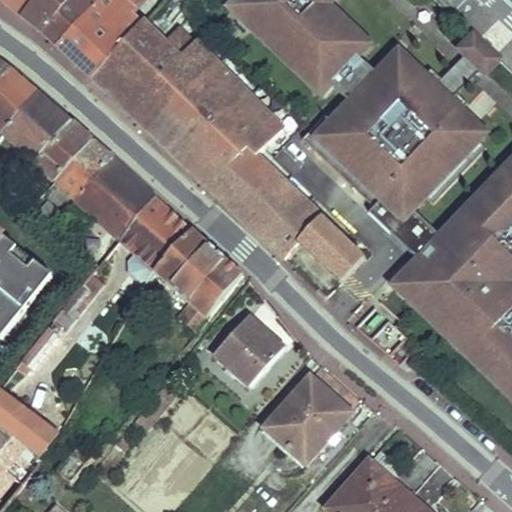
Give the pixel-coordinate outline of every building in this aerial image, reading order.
[(12,0),(9,5),(23,17),(35,0),(12,0)] [(35,0),(23,17),(44,34),(73,0),(35,0)] [(73,0),(44,34),(58,47),(95,7),(88,0),(73,0)] [(100,0),(95,7),(58,47),(93,80),(129,40),(119,29),(146,0),(100,0)] [(485,136),(460,113),(467,105),(430,71),(423,78),(398,55),(378,76),(359,58),(369,47),(327,8),(334,0),(240,0),(231,10),(252,30),(322,96),(330,88),(350,107),(334,124),(327,117),(304,142),(376,209),(369,216),(420,263),(395,288),(511,397),(511,164),(442,239),(412,212),(425,198),(433,205),(486,149),(479,142),(485,136)] [(93,80),(269,247),(308,206),(258,158),(284,132),(181,28),(165,44),(144,23),(129,40),(93,80)] [(471,29),(453,48),(485,78),(503,60),(471,29)] [(0,85),(12,71),(0,63),(0,85)] [(0,85),(0,132),(4,135),(38,94),(12,71),(0,85)] [(4,135),(37,165),(73,125),(38,94),(4,135)] [(73,125),(37,165),(56,183),(88,149),(82,144),(83,136),(84,135),(73,125)] [(82,144),(88,149),(94,143),(84,135),(83,136),(82,144)] [(56,183),(77,202),(113,160),(94,143),(88,149),(56,183)] [(77,202),(96,219),(132,177),(113,160),(77,202)] [(3,168),(0,171),(0,191),(8,198),(20,182),(3,168)] [(121,242),(122,241),(156,198),(132,177),(96,219),(121,242)] [(145,291),(155,273),(193,232),(156,198),(122,241),(136,254),(129,263),(129,276),(145,291)] [(49,202),(35,219),(36,220),(35,220),(48,231),(63,213),(49,202)] [(269,247),(286,263),(300,246),(341,285),(365,260),(308,206),(269,247)] [(155,273),(190,305),(208,322),(244,277),(193,232),(155,273)] [(0,337),(3,339),(51,277),(0,233),(0,337)] [(92,292),(85,286),(64,313),(70,318),(92,292)] [(208,322),(190,305),(178,320),(197,336),(208,322)] [(252,317),(249,320),(284,352),(287,348),(252,317)] [(216,356),(251,388),(284,352),(249,320),(216,356)] [(65,331),(56,323),(18,371),(28,379),(60,338),(65,331)] [(307,467),(329,442),(347,422),(324,401),(329,395),(312,380),(266,431),(307,467)] [(176,396),(165,387),(159,394),(171,404),(176,396)] [(0,428),(41,461),(61,436),(1,392),(0,392),(0,428)] [(171,404),(159,394),(136,422),(147,431),(171,404)] [(352,416),(329,395),(324,401),(347,422),(352,416)] [(0,511),(4,511),(44,464),(41,461),(0,428),(0,511)] [(94,460),(82,449),(58,476),(72,487),(94,460)] [(328,511),(327,511),(399,511),(411,499),(370,464),(328,511)] [(425,511),(411,499),(399,511),(425,511)]
